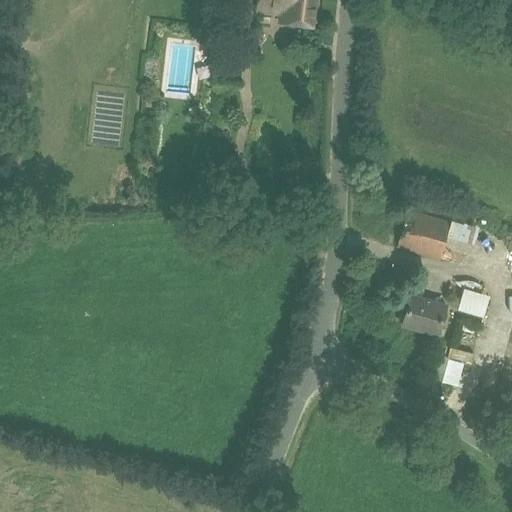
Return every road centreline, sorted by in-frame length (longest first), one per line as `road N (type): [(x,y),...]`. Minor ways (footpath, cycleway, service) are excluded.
road 1 (unclassified): [(318,351),(335,261),(355,0)]
road 2 (unclassified): [(511,462),(318,351)]
road 3 (unclassified): [(254,511),(318,351)]
